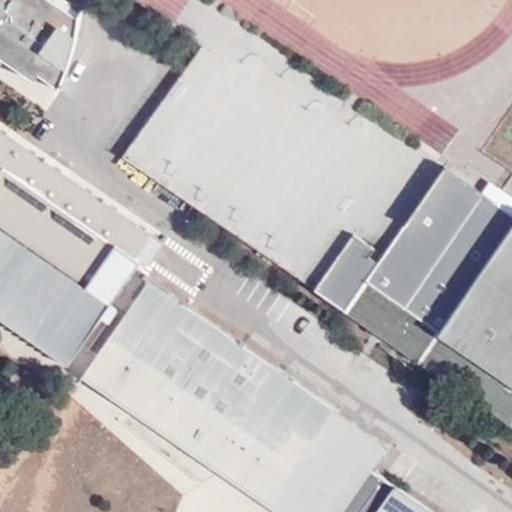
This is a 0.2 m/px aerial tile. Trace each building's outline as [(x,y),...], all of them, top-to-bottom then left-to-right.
[(0,0),(0,49),(40,77),(46,71),(66,85),(78,48),(85,15),(62,0),(0,0)] [(124,162),(241,234),(258,234),(259,84),(235,69),(235,56),(219,56),(197,42),(124,162)] [(0,229),(86,288),(112,250),(136,267),(160,233),(0,123),(0,229)] [(313,284),(400,344),(460,385),(511,422),(511,212),(444,165),(378,258),(367,252),(373,243),(352,229),(313,284)] [(112,250),(86,288),(0,229),(0,321),(68,368),(136,267),(112,250)] [(279,496),(337,415),(151,285),(89,376),(252,491),(258,483),(279,496)] [(338,511),(370,466),(376,472),(391,452),(337,415),(279,496),(273,506),(281,511),(338,511)] [(434,511),(376,472),(370,466),(338,511),(434,511)] [(252,491),(273,506),(279,496),(258,483),(252,491)]
